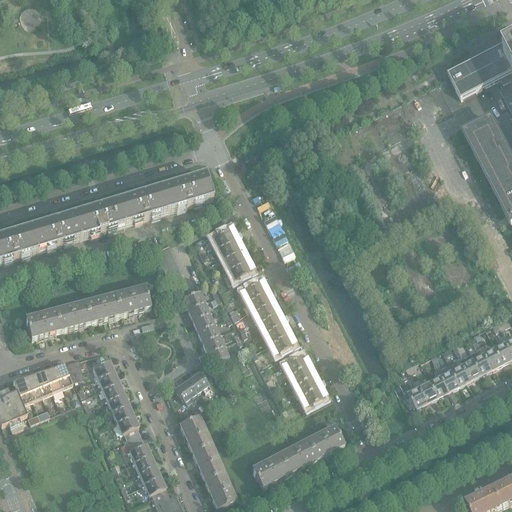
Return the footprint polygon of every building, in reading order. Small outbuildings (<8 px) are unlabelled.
[(511,45),(448,78),(461,103),(501,82),(503,86),(511,81),(511,45)] [(465,138),(510,225),(511,228),(511,227),(511,164),(491,124),(465,138)] [(204,181),(178,189),(161,195),(168,218),(211,205),(204,181)] [(161,195),(135,202),(117,208),(124,231),(168,218),(161,195)] [(117,208),(92,215),(74,221),(81,244),(124,231),(117,208)] [(74,221),(47,229),(30,234),(37,257),(81,244),(74,221)] [(217,251),(234,243),(229,233),(212,242),(217,251)] [(0,243),(0,268),(37,257),(30,234),(0,243)] [(234,243),(217,251),(223,262),(240,254),(234,243)] [(170,255),(167,249),(155,255),(158,261),(170,255)] [(228,273),(245,264),(240,254),(223,262),(228,273)] [(172,260),(170,255),(158,261),(160,266),(172,260)] [(175,265),(172,260),(160,266),(163,271),(175,265)] [(245,264),(228,273),(234,284),(238,282),(251,275),(245,264)] [(177,271),(175,265),(163,271),(165,276),(177,271)] [(180,276),(177,271),(165,276),(167,281),(180,276)] [(251,275),(238,282),(240,286),(241,288),(254,281),(251,275)] [(182,281),(180,276),(167,281),(170,287),(182,281)] [(184,286),(182,281),(170,287),(172,292),(184,286)] [(244,293),(257,286),(254,281),(241,288),(244,293)] [(187,292),(184,286),(172,292),(175,298),(187,292)] [(257,286),(244,293),(242,294),(248,305),(265,296),(260,286),(257,287),(257,286)] [(115,300),(120,321),(151,313),(144,292),(115,300)] [(187,313),(204,306),(203,305),(199,295),(183,303),(187,313)] [(265,296),(248,305),(254,316),(271,307),(265,296)] [(115,300),(85,307),(90,328),(120,321),(115,300)] [(204,306),(187,313),(193,325),(209,318),(208,317),(204,306)] [(66,312),(55,315),(61,336),(90,328),(85,307),(66,312)] [(271,307),(254,316),(259,326),(276,317),(271,307)] [(236,314),(233,314),(229,315),(234,325),(240,322),(236,314)] [(55,315),(25,323),(31,344),(61,336),(55,315)] [(276,317),(259,326),(265,337),(282,328),(276,317)] [(214,329),(209,318),(193,325),(197,336),(214,329)] [(511,329),(507,322),(496,328),(500,335),(511,329)] [(282,328),(265,337),(271,347),(287,339),(282,328)] [(219,340),(214,329),(197,336),(202,347),(219,340)] [(502,339),(511,357),(511,344),(509,346),(505,338),(502,339)] [(287,339),(271,347),(276,358),(280,356),(293,350),(287,339)] [(496,353),(504,368),(511,363),(511,357),(502,339),(500,340),(504,348),(496,353)] [(224,351),(219,340),(202,347),(207,358),(224,351)] [(481,350),(493,373),(504,368),(496,353),(488,357),(484,349),(481,350)] [(293,350),(280,356),(283,362),(296,355),(293,350)] [(471,358),(482,379),(493,373),(481,350),(478,352),(479,354),(471,358)] [(229,362),(228,361),(224,351),(207,358),(212,369),(229,362)] [(444,360),(452,356),(450,352),(442,356),(444,360)] [(286,367),(299,361),(296,355),(283,362),(286,367)] [(459,361),(471,385),(482,379),(471,358),(463,362),(462,360),(459,361)] [(299,361),(286,367),(285,368),(291,379),(307,370),(301,360),(299,361)] [(452,375),(460,390),(471,385),(459,361),(456,363),(460,371),(452,375)] [(67,369),(65,370),(71,386),(74,386),(84,384),(80,371),(79,364),(67,368),(67,369)] [(97,383),(114,375),(110,365),(93,372),(97,382),(95,383),(96,384),(97,383)] [(61,371),(54,374),(62,394),(73,390),(71,386),(65,370),(61,371)] [(307,370),(291,379),(296,390),(313,381),(307,370)] [(437,373),(449,396),(460,390),(452,375),(444,379),(440,371),(437,373)] [(449,396),(437,373),(435,374),(439,382),(431,386),(439,401),(449,396)] [(54,374),(44,379),(52,398),(62,394),(54,374)] [(102,394),(119,386),(114,375),(97,383),(102,393),(100,394),(100,395),(102,394)] [(187,385),(196,398),(198,401),(199,401),(196,398),(202,394),(204,397),(211,392),(200,376),(187,385)] [(44,379),(34,383),(42,402),(52,398),(44,379)] [(313,381),(296,390),(302,400),(318,392),(313,381)] [(416,384),(428,407),(439,401),(431,386),(423,390),(419,382),(416,384)] [(34,383),(24,387),(32,406),(42,402),(34,383)] [(428,407),(416,384),(413,385),(417,393),(409,398),(410,400),(405,403),(409,411),(413,409),(414,412),(416,411),(417,413),(428,407)] [(184,407),(187,410),(193,405),(190,402),(196,398),(187,385),(175,393),(184,407)] [(107,405),(124,397),(119,386),(102,394),(107,404),(105,405),(105,406),(107,405)] [(24,387),(14,391),(22,410),(23,410),(32,406),(24,387)] [(404,397),(399,388),(396,390),(394,391),(398,400),(399,399),(400,399),(402,398),(404,397)] [(0,428),(1,431),(9,428),(12,436),(23,432),(20,423),(27,421),(27,420),(23,410),(22,410),(14,391),(0,396),(0,428)] [(318,392),(302,400),(308,411),(324,403),(318,392)] [(110,417),(112,416),(129,408),(124,397),(107,405),(112,415),(110,416),(110,417)] [(117,427),(134,420),(129,408),(112,416),(116,426),(114,427),(115,428),(117,427)] [(124,437),(137,432),(139,431),(134,420),(117,427),(121,437),(119,438),(120,439),(124,437)] [(179,429),(185,441),(192,457),(212,448),(208,439),(199,420),(179,429)] [(307,445),(317,465),(344,450),(334,431),(307,445)] [(124,437),(126,443),(139,437),(137,432),(124,437)] [(126,443),(129,449),(141,443),(139,437),(126,443)] [(129,449),(131,454),(144,449),(141,443),(129,449)] [(307,445),(280,459),(290,479),(317,465),(307,445)] [(134,466),(151,459),(146,448),(144,449),(131,454),(127,456),(128,457),(130,456),(134,466)] [(192,457),(204,485),(224,476),(212,448),(192,457)] [(139,477),(156,470),(151,459),(134,466),(132,467),(132,468),(134,468),(139,477)] [(290,479),(280,459),(252,474),(262,494),(290,479)] [(143,488),(161,481),(156,470),(139,477),(137,478),(137,480),(139,479),(143,488)] [(204,485),(211,502),(215,511),(220,511),(237,505),(224,476),(204,485)] [(161,481),(143,488),(144,488),(141,489),(142,490),(144,489),(148,500),(150,499),(166,493),(166,492),(161,481)] [(511,484),(495,493),(504,511),(511,508),(511,484)] [(180,511),(175,499),(170,502),(166,493),(150,499),(156,511),(180,511)] [(466,507),(468,511),(503,511),(504,511),(495,493),(467,506),(466,507)]
